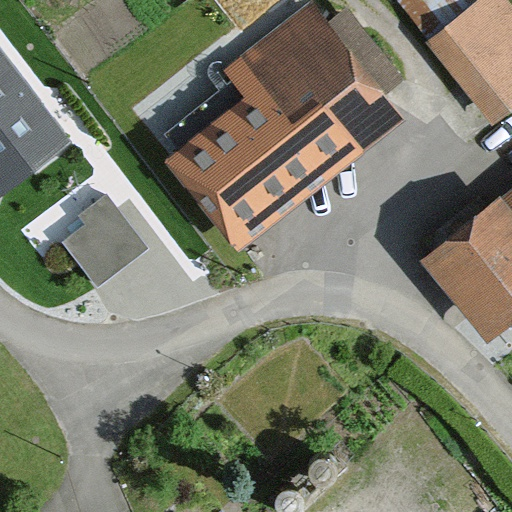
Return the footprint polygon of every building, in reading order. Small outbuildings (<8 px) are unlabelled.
[(511,0),(396,0),(496,127),(511,114),(511,0)] [(217,120),(165,160),(239,255),(402,129),(311,12),(200,97),(217,120)] [(0,203),(69,151),(0,59),(0,203)] [(511,194),(428,267),(508,358),(511,354),(511,194)] [(85,228),(64,244),(97,287),(146,249),(105,196),(77,217),(85,228)]
